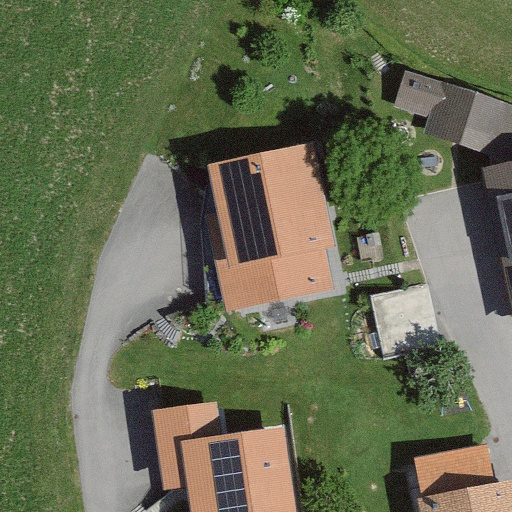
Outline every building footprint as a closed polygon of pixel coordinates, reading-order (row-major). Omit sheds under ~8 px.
[(511,104),(405,75),(396,108),(430,118),(424,138),(511,162),(511,104)] [(216,261),(226,310),(332,290),(324,248),(332,247),(312,142),(211,161),(230,258),(216,261)] [(511,169),(494,173),(511,252),(511,169)] [(426,283),(377,291),(384,337),(434,328),(426,283)] [(181,440),(220,435),(216,403),(153,412),(163,492),(187,489),(181,440)] [(220,435),(181,440),(187,489),(190,511),(297,511),(285,426),(220,435)] [(494,445),(425,459),(435,511),(511,511),(511,484),(503,487),(494,445)]
